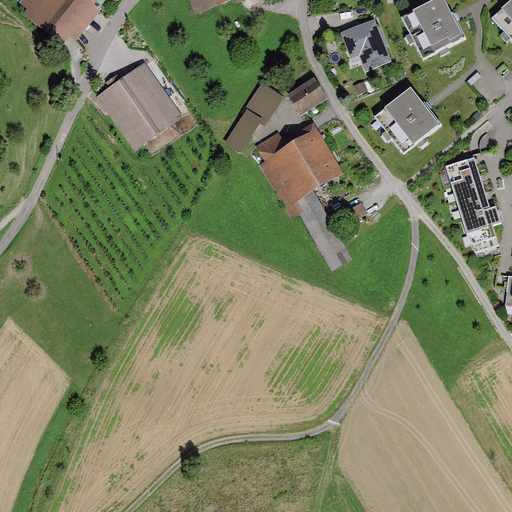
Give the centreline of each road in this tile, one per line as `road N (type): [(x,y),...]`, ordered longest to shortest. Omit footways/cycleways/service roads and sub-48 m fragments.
road 1 (track): [(406,195),(413,230),(399,305),(341,408),(319,431),(186,456),(129,511)]
road 2 (residential): [(137,0),(112,32),(25,215),(0,249)]
road 3 (residential): [(300,0),(306,44),(341,112),(406,195)]
road 4 (track): [(406,195),(452,249),(510,341)]
